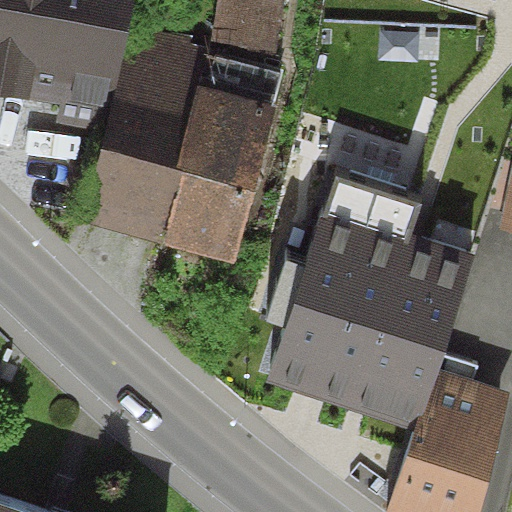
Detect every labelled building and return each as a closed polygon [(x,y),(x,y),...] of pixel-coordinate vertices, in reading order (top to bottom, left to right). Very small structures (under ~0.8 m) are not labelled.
[(0,0),(0,81),(108,101),(120,35),(126,0),(0,0)] [(182,0),(126,0),(120,35),(127,36),(176,48),(182,0)] [(223,0),(216,42),(306,58),(315,0),(223,0)] [(79,208),(229,249),(278,71),(210,54),(209,56),(176,48),(127,36),(108,101),(79,208)] [(383,511),(467,511),(494,406),(463,396),(473,365),(435,352),(383,511)] [(0,511),(43,511),(0,498),(0,511)]
